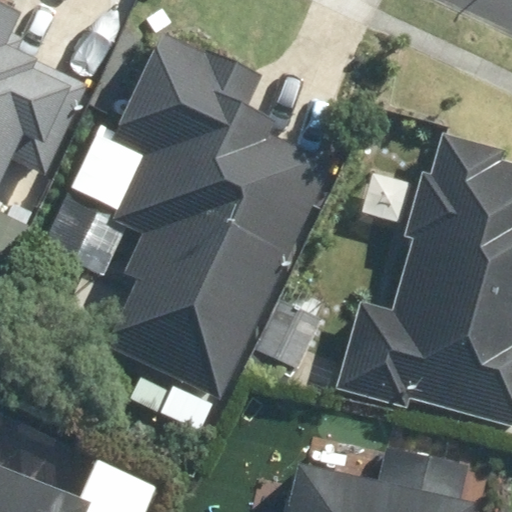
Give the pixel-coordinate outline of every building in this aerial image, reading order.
[(0,182),(11,157),(50,174),(88,90),(0,51),(0,46),(13,17),(0,11),(0,182)] [(221,401),(332,167),(263,134),(268,124),(244,112),(258,82),(159,34),(110,136),(98,130),(70,190),(118,213),(111,228),(154,248),(107,347),(221,401)] [(356,295),(332,388),(511,434),(511,166),(500,163),(504,148),(440,131),(430,171),(417,167),(400,234),(413,238),(396,305),(356,295)] [(36,227),(0,207),(0,269),(10,275),(36,227)] [(467,511),(476,475),(380,453),(372,487),(287,468),(277,511),(467,511)] [(0,511),(143,511),(153,488),(92,463),(75,505),(0,474),(0,511)]
